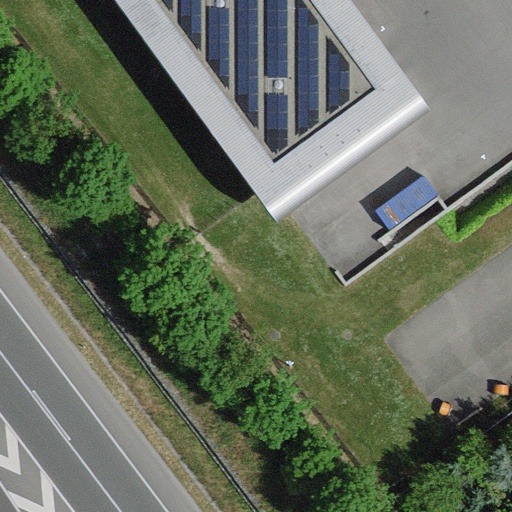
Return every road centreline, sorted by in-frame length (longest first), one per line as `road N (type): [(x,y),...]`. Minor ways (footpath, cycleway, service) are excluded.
road 1 (unknown): [(511,106),(358,215),(293,247),(68,0)]
road 2 (motorway): [(89,511),(0,400)]
